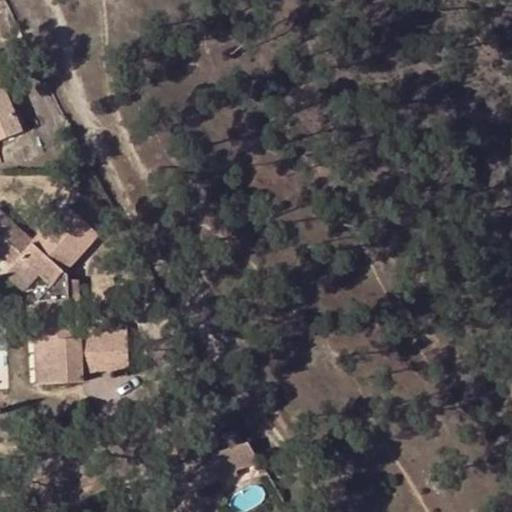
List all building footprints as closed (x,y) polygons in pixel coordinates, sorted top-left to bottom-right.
[(0,77),(0,140),(24,131),(5,82),(2,83),(0,77)] [(0,272),(22,293),(39,276),(53,261),(64,273),(100,235),(70,206),(32,246),(0,214),(0,272)] [(53,261),(39,276),(49,287),(33,304),(68,302),(65,276),(64,273),(53,261)] [(68,302),(33,304),(37,339),(33,340),(37,384),(82,382),(81,375),(128,372),(124,323),(80,326),(76,276),(65,276),(68,302)] [(268,472),(250,441),(213,455),(216,463),(221,478),(237,473),(236,470),(257,464),(260,475),(268,472)] [(216,463),(186,473),(191,489),(221,478),(216,463)]
